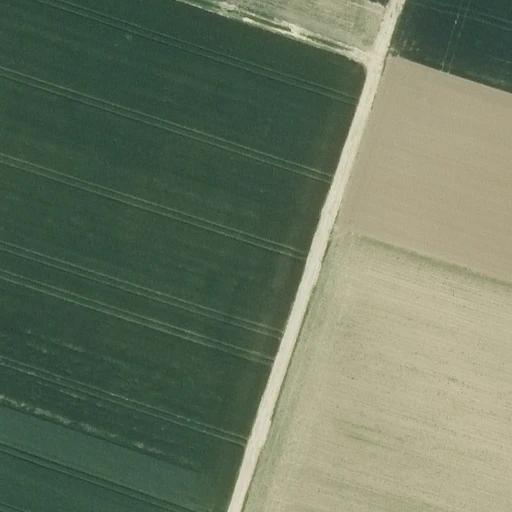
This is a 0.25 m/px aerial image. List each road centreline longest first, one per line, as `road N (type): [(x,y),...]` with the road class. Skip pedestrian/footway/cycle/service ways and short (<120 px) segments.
road 1 (track): [(231,511),(375,58)]
road 2 (track): [(375,58),(195,0)]
